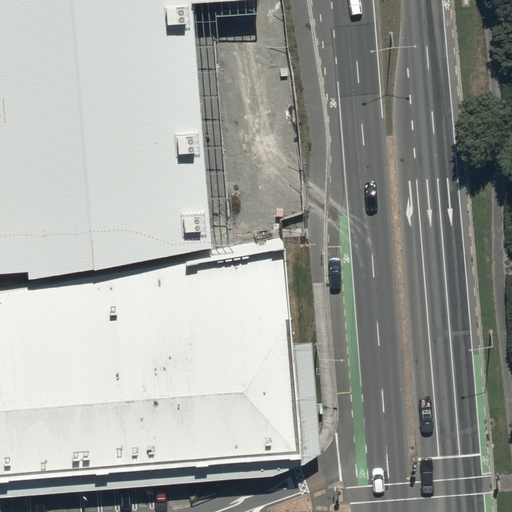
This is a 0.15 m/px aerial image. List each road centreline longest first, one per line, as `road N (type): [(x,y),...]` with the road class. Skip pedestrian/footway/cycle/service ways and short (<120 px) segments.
road 1 (secondary): [(423,0),(462,511)]
road 2 (secondary): [(390,511),(352,0)]
